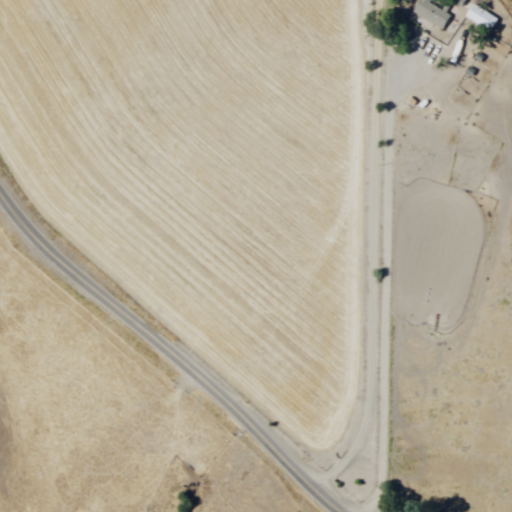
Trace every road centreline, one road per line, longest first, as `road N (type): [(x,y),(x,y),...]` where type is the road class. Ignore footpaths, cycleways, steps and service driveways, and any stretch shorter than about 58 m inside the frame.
road 1 (track): [(372,511),(373,0)]
road 2 (primary): [(338,511),(250,419),(37,236),(0,190)]
